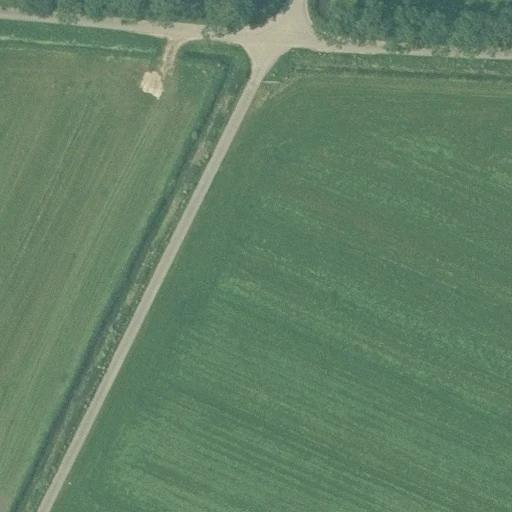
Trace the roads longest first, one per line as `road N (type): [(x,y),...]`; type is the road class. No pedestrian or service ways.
road 1 (unclassified): [(43,511),(273,43)]
road 2 (unclassified): [(273,43),(0,18)]
road 3 (unclassified): [(511,48),(273,43)]
